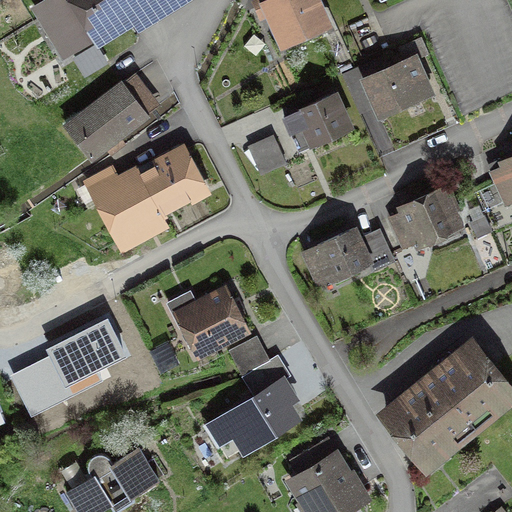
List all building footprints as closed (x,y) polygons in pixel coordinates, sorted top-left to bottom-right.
[(150,0),(69,0),(68,0),(48,0),(35,8),(64,54),(150,0)] [(283,43),(323,25),(311,0),(274,0),(273,1),(272,0),(255,0),(251,2),(258,19),(270,14),(283,43)] [(353,102),(369,95),(378,115),(417,97),(413,89),(424,84),(412,58),(375,75),(372,67),(360,73),(357,67),(340,75),(353,102)] [(36,81),(45,94),(64,81),(55,68),(36,81)] [(64,126),(89,159),(145,115),(120,83),(64,126)] [(294,144),(308,138),(311,145),(348,128),(332,94),(296,110),(301,123),(288,129),(294,144)] [(283,163),(271,138),(250,149),(262,174),(283,163)] [(140,223),(202,190),(181,151),(120,184),(111,167),(86,181),(118,241),(143,228),(140,223)] [(511,200),(511,155),(487,167),(505,204),(511,200)] [(399,207),(401,212),(389,217),(402,247),(415,241),(417,246),(439,236),(441,242),(458,234),(455,228),(458,227),(450,210),(456,208),(447,187),(441,189),(440,188),(399,207)] [(482,216),(468,223),(475,236),(489,230),(482,216)] [(315,245),(316,246),(302,252),(317,284),(330,277),(331,280),(367,263),(371,271),(392,261),(379,232),(358,242),(352,228),(315,245)] [(167,303),(194,356),(243,330),(222,290),(194,305),(187,292),(167,303)] [(124,356),(107,321),(49,350),(53,358),(14,377),(32,414),(100,380),(95,370),(124,356)] [(253,339),(228,352),(237,370),(262,357),(253,339)] [(472,347),(386,416),(423,462),(509,394),(472,347)] [(271,375),(264,363),(242,377),(249,389),(271,375)] [(234,437),(244,454),(300,421),(290,404),(297,400),(285,380),(208,426),(220,445),(234,437)] [(334,456),(325,441),(292,460),(301,475),(290,482),(308,511),(337,511),(360,498),(334,456)] [(65,492),(76,511),(94,511),(108,504),(112,511),(113,511),(133,500),(130,496),(157,480),(137,448),(111,463),(107,457),(103,454),(97,454),(92,455),(88,460),(86,465),(87,471),(90,476),(65,492)]
